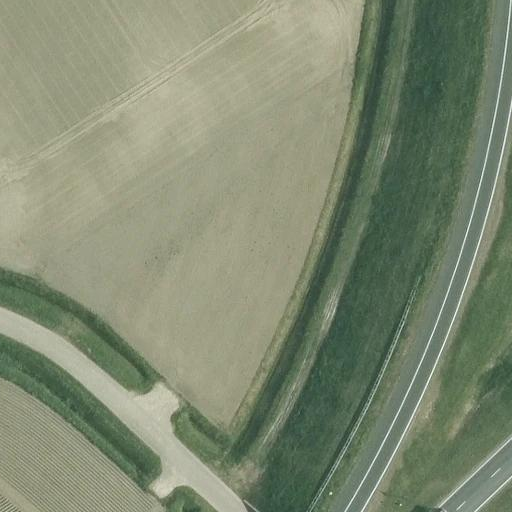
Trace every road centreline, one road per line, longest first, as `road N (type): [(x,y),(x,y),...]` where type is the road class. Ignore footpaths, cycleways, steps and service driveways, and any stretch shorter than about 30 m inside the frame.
road 1 (motorway): [(511,39),(494,154),(447,321),(357,511)]
road 2 (unclassified): [(0,319),(37,335),(100,382),(234,511)]
